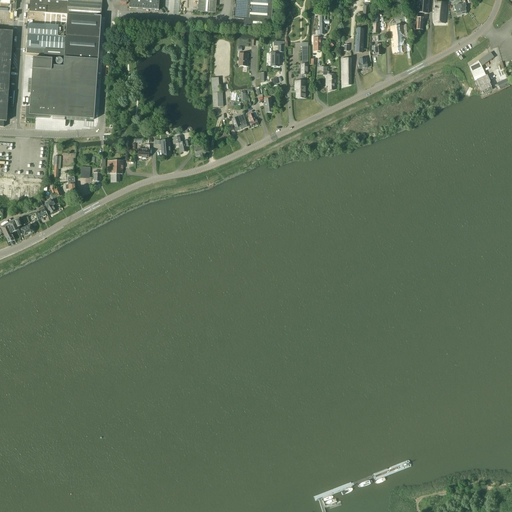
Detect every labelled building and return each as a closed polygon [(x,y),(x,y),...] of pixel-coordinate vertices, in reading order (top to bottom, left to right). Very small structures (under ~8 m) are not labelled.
[(30,0),(29,12),(67,14),(68,0),(30,0)] [(68,0),(67,14),(100,16),(101,16),(102,0),(68,0)] [(129,0),(129,8),(138,9),(142,9),(143,9),(144,9),(144,0),(129,0)] [(144,0),(144,9),(158,10),(159,0),(144,0)] [(199,0),(198,11),(215,13),(215,0),(199,0)] [(234,8),(234,10),(235,11),(235,18),(244,19),(243,26),(271,28),(273,0),(235,0),(235,8),(234,8)] [(421,0),(418,0),(417,13),(428,14),(429,1),(421,0)] [(435,3),(433,23),(445,24),(446,3),(435,3)] [(358,13),(357,19),(368,20),(369,4),(363,4),(362,13),(358,13)] [(28,35),(64,37),(65,26),(66,26),(67,16),(61,15),(29,13),(29,24),(60,26),(29,24),(28,35)] [(315,38),(313,38),(313,42),(313,51),(320,51),(320,38),(320,35),(324,35),(324,24),(324,15),(324,13),(319,13),(319,24),(319,31),(317,31),(317,38),(315,38)] [(27,107),(26,118),(34,119),(34,117),(49,117),(49,116),(51,117),(53,84),(96,87),(101,17),(100,16),(67,14),(64,67),(55,66),(55,57),(52,56),(52,59),(33,58),(30,107),(30,108),(27,108),(27,107)] [(402,26),(390,27),(391,37),(393,54),(405,52),(402,26)] [(355,46),(354,53),(362,53),(364,29),(356,29),(355,46)] [(0,126),(3,127),(4,121),(7,121),(13,31),(0,30),(0,126)] [(64,37),(28,35),(27,47),(64,50),(65,37),(64,37)] [(47,50),(47,49),(27,48),(26,54),(46,56),(64,57),(64,51),(47,50)] [(271,53),(270,67),(279,67),(279,53),(271,53)] [(469,68),(475,81),(476,80),(483,94),(492,90),(481,67),(494,58),(490,53),(486,56),(469,68)] [(239,54),(238,66),(247,67),(248,54),(239,54)] [(351,59),(341,59),(342,86),(351,85),(351,59)] [(366,59),(357,60),(359,69),(367,68),(366,59)] [(335,90),(335,75),(326,74),(326,83),(328,83),(328,86),(328,91),(328,92),(335,90)] [(219,78),(211,78),(213,107),(223,107),(222,93),(220,93),(219,78)] [(306,81),(294,81),(294,91),(295,91),(295,99),(306,99),(306,90),(306,81)] [(53,84),(51,117),(94,119),(96,87),(53,84)] [(266,100),(264,100),(265,113),(273,112),(271,99),(271,97),(266,97),(266,100)] [(252,112),(248,114),(249,116),(248,116),(250,120),(248,121),(251,128),(258,125),(255,118),(252,113),(252,112)] [(237,118),(232,120),(234,126),(233,126),(235,132),(247,127),(246,123),(243,116),(237,118)] [(221,137),(216,139),(218,144),(231,139),(229,134),(228,134),(227,132),(220,135),(221,137)] [(181,136),(172,138),(174,145),(178,144),(180,153),(187,152),(186,147),(189,147),(188,146),(187,141),(183,142),(182,143),(181,136)] [(165,144),(161,144),(162,156),(163,156),(170,156),(169,143),(166,143),(164,143),(165,144)] [(139,149),(138,157),(142,157),(142,158),(146,158),(146,157),(149,158),(149,150),(149,146),(146,146),(145,150),(139,149)] [(203,148),(194,150),(196,158),(205,155),(203,148)] [(107,170),(107,175),(110,175),(111,175),(111,183),(119,182),(119,174),(122,174),(123,161),(108,161),(107,170)] [(81,170),(81,178),(89,179),(90,171),(81,170)] [(68,185),(65,186),(66,190),(69,190),(69,193),(76,193),(75,184),(75,180),(74,177),(73,177),(72,178),(68,178),(68,180),(68,185)] [(51,214),(56,210),(53,206),(55,205),(52,200),(49,201),(49,200),(47,201),(48,203),(45,204),(51,214)] [(40,212),(43,218),(48,216),(44,207),(39,209),(40,211),(40,212)] [(8,225),(12,234),(19,230),(19,229),(20,227),(22,226),(19,219),(8,223),(8,225)] [(8,225),(1,228),(3,234),(4,234),(6,238),(9,243),(15,240),(12,234),(8,225)] [(31,225),(21,230),(24,236),(34,232),(31,225)]
